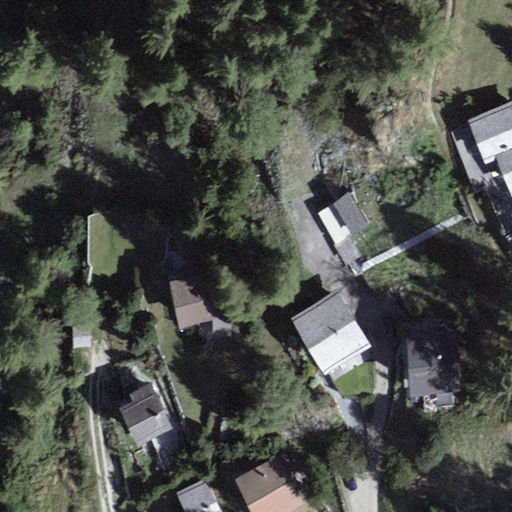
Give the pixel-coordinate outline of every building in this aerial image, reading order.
[(511,113),(507,98),(444,119),(460,166),(478,161),(489,196),(511,188),(511,113)] [(343,254),(355,249),(346,228),(366,220),(351,185),(320,198),(343,254)] [(171,265),(173,311),(212,309),(209,263),(171,265)] [(355,348),(329,294),(274,320),(300,374),(355,348)] [(91,330),(59,328),(58,351),(90,352),(91,330)] [(452,334),(408,338),(413,391),(457,386),(452,334)] [(150,390),(106,404),(120,447),(164,433),(150,390)] [(279,459),(220,477),(231,511),(285,511),(295,509),(279,459)] [(207,473),(179,484),(190,511),(206,511),(221,506),(207,473)]
